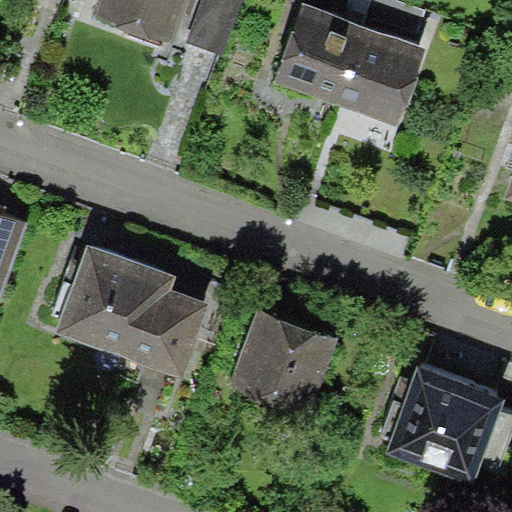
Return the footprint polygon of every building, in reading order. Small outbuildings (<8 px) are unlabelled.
[(198,0),(96,0),(93,10),(184,42),(198,0)] [(301,0),(276,73),(340,95),(366,19),(309,0),(301,0)] [(366,19),(340,95),(403,117),(429,42),(366,19)] [(0,289),(25,217),(0,208),(0,289)] [(218,285),(90,240),(60,326),(188,371),(218,285)] [(341,334),(259,305),(236,370),(318,399),(341,334)] [(511,391),(423,360),(393,445),(482,476),(511,391)]
